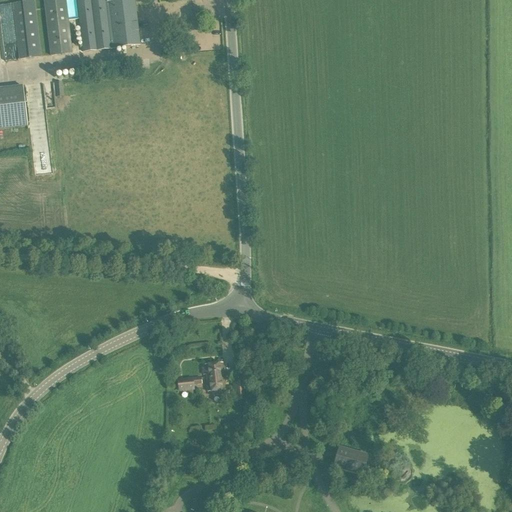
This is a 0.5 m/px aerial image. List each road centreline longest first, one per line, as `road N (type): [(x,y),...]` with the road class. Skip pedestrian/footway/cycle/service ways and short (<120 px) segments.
road 1 (tertiary): [(244,312),(227,0)]
road 2 (tertiary): [(0,442),(21,407),(79,358),(174,317),(244,312)]
road 3 (tertiary): [(511,364),(244,312)]
road 4 (track): [(0,253),(245,274)]
